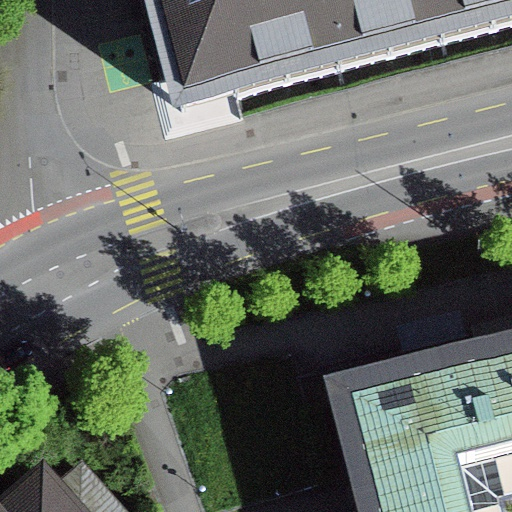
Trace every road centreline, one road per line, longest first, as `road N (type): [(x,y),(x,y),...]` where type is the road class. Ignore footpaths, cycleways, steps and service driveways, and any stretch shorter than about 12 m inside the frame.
road 1 (primary): [(68,273),(152,237),(511,145)]
road 2 (residential): [(68,273),(32,203),(27,0)]
